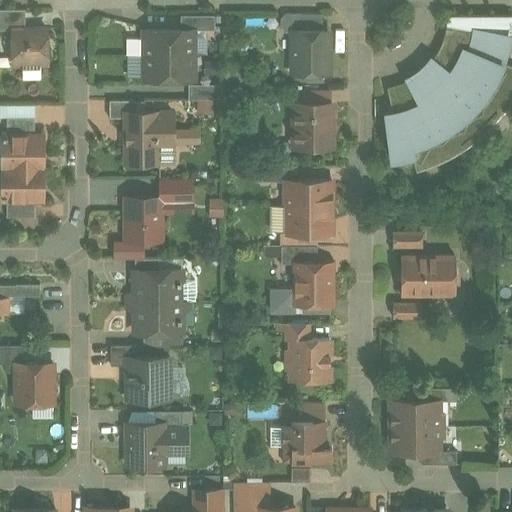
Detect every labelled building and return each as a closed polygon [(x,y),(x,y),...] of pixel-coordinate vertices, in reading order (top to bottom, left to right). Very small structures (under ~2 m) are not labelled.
[(25,10),(0,9),(0,31),(12,31),(12,29),(25,29),(25,10)] [(301,14),(286,14),(281,19),(280,25),(285,32),(292,32),(292,30),(301,30),(301,14)] [(321,14),(301,14),(301,30),(321,30),(321,14)] [(214,16),(180,16),(180,29),(194,29),(194,30),(214,30),(214,16)] [(425,73),(414,81),(402,87),(388,91),(393,115),(385,116),(391,158),(412,154),(417,171),(419,171),(418,167),(433,162),(447,155),(448,159),(450,158),(448,154),(462,146),(474,137),(477,140),(478,139),(471,130),(480,121),(488,130),(489,128),(487,126),(497,114),(506,101),(509,103),(510,102),(508,100),(511,91),(511,65),(501,62),(505,48),(508,34),(450,25),(447,39),(442,51),(434,63),(425,73)] [(25,29),(12,29),(12,31),(13,56),(22,56),(22,64),(23,65),(23,79),(40,78),(40,64),(47,64),(47,49),(45,47),(45,40),(47,38),(47,29),(25,29)] [(180,29),(143,30),(143,56),(194,55),(194,30),(194,29),(180,29)] [(301,30),(292,30),(292,32),(292,73),(302,74),(306,78),(316,78),(320,74),(329,74),(329,31),(321,31),(321,30),(301,30)] [(194,55),(143,56),(144,82),(195,81),(194,55)] [(242,68),(238,66),(228,70),(233,83),(246,77),(242,68)] [(224,85),(188,85),(188,100),(224,100),(224,85)] [(310,90),(296,90),(296,104),(310,104),(310,91),(310,90)] [(331,91),(310,91),(310,104),(331,104),(331,91)] [(137,101),(109,101),(109,119),(125,119),(125,113),(137,113),(137,101)] [(296,104),(294,104),(294,133),(300,133),(300,147),(331,147),(331,104),(310,104),(296,104)] [(137,113),(125,113),(125,119),(126,163),(159,163),(159,145),(173,145),(173,112),(137,113)] [(35,118),(7,118),(7,135),(35,135),(35,118)] [(7,135),(2,136),(2,168),(44,168),(44,135),(35,135),(7,135)] [(44,168),(2,168),(2,200),(35,200),(44,200),(44,168)] [(295,168),(261,168),(261,182),(285,182),(285,180),(295,180),(295,168)] [(185,179),(159,179),(159,193),(168,193),(169,204),(185,204),(185,179)] [(295,180),(285,180),(285,182),(285,206),(331,206),(331,180),(295,180)] [(160,197),(126,197),(126,241),(143,241),(161,241),(160,197)] [(35,200),(7,200),(6,218),(35,218),(35,200)] [(331,206),(285,206),(285,234),(331,234),(331,206)] [(421,231),(394,231),(394,246),(421,246),(421,231)] [(114,241),(114,259),(144,259),(143,241),(126,241),(114,241)] [(317,246),(281,246),(281,264),(296,264),(296,262),(317,262),(317,246)] [(454,254),(401,254),(402,294),(454,294),(454,254)] [(317,262),(296,262),(296,264),(296,290),(296,304),(332,304),(332,262),(317,262)] [(181,270),(135,271),(135,302),(181,302),(181,301),(195,301),(195,280),(181,280),(181,270)] [(0,314),(8,314),(8,296),(16,296),(16,286),(0,285),(0,314)] [(40,285),(16,285),(16,286),(16,296),(40,296),(40,285)] [(271,290),(271,312),(296,312),(296,304),(296,290),(271,290)] [(181,302),(135,302),(135,333),(182,333),(181,302)] [(422,302),(394,302),(394,317),(422,317),(422,302)] [(309,324),(286,324),(286,340),(291,340),(291,339),(309,339),(309,324)] [(309,339),(291,339),(291,340),(291,381),(329,381),(329,339),(309,339)] [(23,346),(0,345),(0,364),(16,364),(16,363),(23,363),(23,346)] [(137,345),(111,345),(111,366),(127,366),(127,357),(137,357),(137,345)] [(137,357),(127,357),(127,366),(127,399),(170,398),(170,357),(137,357)] [(23,363),(16,363),(16,364),(16,403),(53,403),(53,363),(23,363)] [(456,387),(420,388),(420,400),(439,400),(440,401),(456,400),(456,387)] [(420,400),(390,400),(390,426),(440,426),(440,401),(439,400),(420,400)] [(305,402),(292,402),(292,420),(304,420),(305,402)] [(324,402),(305,402),(304,420),(324,420),(324,402)] [(182,411),(155,411),(155,422),(155,428),(182,427),(182,411)] [(304,420),(292,420),(291,426),(283,426),(283,427),(270,427),(270,445),(282,445),(283,446),(292,446),(292,469),(310,469),(310,462),(332,462),(332,447),(325,446),(324,420),(304,420)] [(155,422),(127,423),(127,466),(164,465),(164,449),(184,449),(184,427),(182,427),(155,428),(155,422)] [(440,426),(390,426),(390,452),(420,452),(440,451),(440,426)] [(456,451),(440,451),(420,452),(420,463),(456,463),(456,451)] [(249,482),(236,482),(236,504),(248,504),(248,497),(249,497),(249,482)] [(269,482),(249,482),(249,497),(269,497),(269,482)] [(223,511),(223,490),(194,490),(193,511),(223,511)] [(295,511),(295,507),(269,507),(269,497),(249,497),(248,497),(248,504),(247,511),(295,511)]
